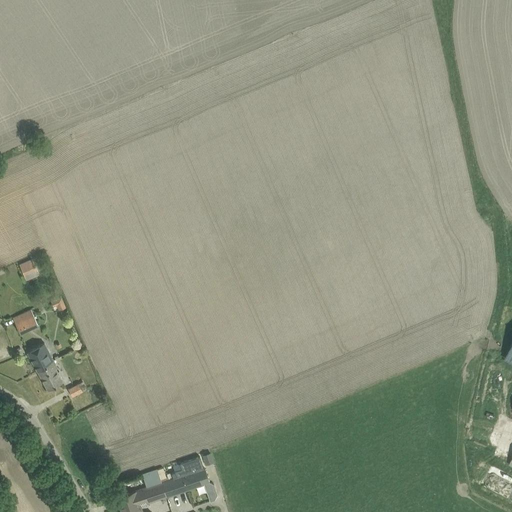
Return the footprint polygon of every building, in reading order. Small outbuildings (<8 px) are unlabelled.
[(33,259),(20,265),(25,276),(38,270),(33,259)] [(65,306),(60,294),(50,298),(55,310),(65,306)] [(31,309),(13,317),(20,333),(38,324),(31,309)] [(27,351),(37,370),(47,365),(46,363),(53,359),(44,342),(27,351)] [(37,370),(47,389),(63,381),(56,368),(57,367),(53,359),(46,363),(47,365),(37,370)] [(70,388),(74,396),(84,391),(81,383),(70,388)] [(203,463),(211,462),(210,452),(202,453),(203,463)] [(204,467),(162,481),(167,496),(204,484),(207,493),(216,490),(214,483),(209,481),(204,467)] [(146,487),(117,496),(122,511),(143,511),(141,505),(167,496),(162,481),(161,482),(157,471),(142,476),(146,487)]
